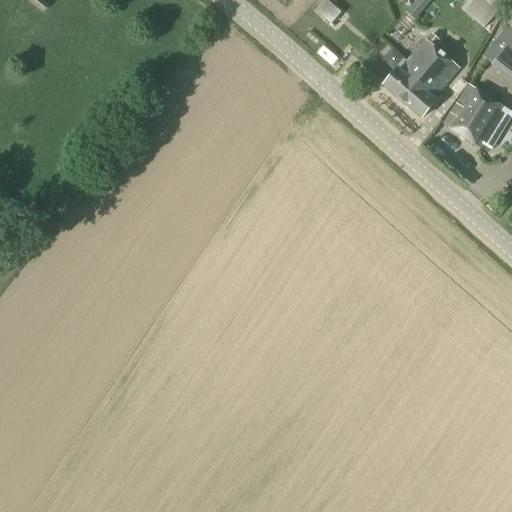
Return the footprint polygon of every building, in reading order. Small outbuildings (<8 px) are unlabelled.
[(430,2),(427,0),(416,0),(405,12),(414,20),(430,2)] [(341,14),(326,1),(316,12),(331,25),(341,14)] [(485,5),(471,21),(483,31),(496,14),(485,5)] [(402,104),(421,120),(436,103),(433,100),(459,70),(442,56),(425,42),(400,72),(398,70),(383,88),(402,104)] [(482,58),(491,65),(491,66),(511,82),(511,50),(506,46),(504,49),(494,42),(482,58)] [(504,111),(466,88),(442,127),(480,150),(504,111)]
